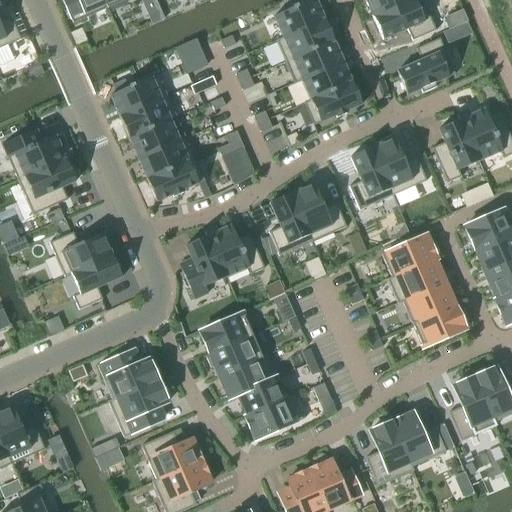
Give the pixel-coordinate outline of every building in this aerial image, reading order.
[(62,0),(72,23),(107,7),(103,0),(62,0)] [(154,0),(141,0),(148,15),(159,10),(154,0)] [(291,8),(272,17),(281,37),(275,40),(275,41),(324,20),(314,0),(310,0),(295,6),(291,8)] [(364,0),(372,18),(413,0),(364,0)] [(413,0),(372,18),(382,40),(406,29),(411,41),(435,30),(421,0),(413,0)] [(0,66),(13,60),(11,56),(6,45),(20,39),(9,16),(0,19),(0,66)] [(324,20),(275,41),(284,62),(333,41),(324,20)] [(466,22),(458,25),(463,36),(471,32),(466,22)] [(231,36),(220,41),(223,49),(234,44),(231,36)] [(195,38),(175,47),(176,50),(186,74),(207,65),(203,58),(200,49),(199,49),(196,41),(195,38)] [(420,61),(395,71),(406,95),(420,89),(421,93),(436,87),(434,83),(454,74),(439,38),(415,49),(420,61)] [(333,41),(284,62),(294,83),(342,62),(333,41)] [(342,62),(294,83),(294,84),(301,81),(309,100),(302,103),(303,104),(351,83),(342,62)] [(245,70),(234,74),(238,83),(249,78),(245,70)] [(127,88),(109,96),(118,118),(167,96),(157,75),(132,86),(131,85),(127,87),(127,88)] [(211,77),(191,86),(195,94),(215,85),(211,77)] [(249,78),(238,83),(241,91),(252,86),(249,78)] [(351,83),(303,104),(312,126),(335,116),(336,118),(346,114),(345,112),(361,105),(351,83)] [(167,96),(118,118),(127,138),(176,117),(167,96)] [(221,98),(210,103),(213,111),(224,106),(221,98)] [(467,110),(457,115),(477,161),(499,152),(502,158),(511,154),(511,142),(501,117),(489,123),(483,109),(469,115),(467,110)] [(264,111),(253,116),(256,124),(267,119),(264,111)] [(443,143),(431,148),(446,183),(460,177),(457,170),(477,161),(457,115),(456,115),(458,120),(437,129),(443,143)] [(176,117),(127,138),(137,159),(185,138),(176,117)] [(267,119),(256,124),(260,132),(271,128),(267,119)] [(36,129),(1,144),(17,181),(70,157),(65,147),(60,149),(54,136),(41,142),(36,129)] [(235,131),(224,136),(228,144),(239,139),(235,131)] [(289,145),(298,142),(294,133),(285,136),(289,145)] [(185,138),(137,159),(146,180),(194,159),(185,138)] [(393,138),(371,148),(389,189),(392,196),(426,181),(415,157),(403,162),(393,138)] [(239,139),(228,144),(231,152),(242,148),(239,139)] [(360,181),(348,187),(358,210),(392,196),(389,189),(371,148),(349,157),(360,181)] [(70,157),(17,181),(32,215),(60,203),(55,190),(74,182),(65,161),(70,158),(70,157)] [(194,159),(146,180),(155,202),(171,195),(172,197),(182,193),(181,191),(204,181),(194,159)] [(312,184),(290,193),(311,242),(345,227),(335,203),(323,208),(312,184)] [(279,227),(267,232),(278,256),(311,242),(290,193),(268,203),(279,227)] [(473,249),(474,251),(511,234),(511,208),(510,205),(463,226),(465,231),(473,249)] [(58,208),(45,214),(49,225),(63,219),(58,208)] [(214,227),(204,231),(206,236),(224,278),(246,268),(249,275),(263,268),(248,234),(236,239),(230,226),(216,232),(214,227)] [(190,259),(178,264),(193,299),(207,293),(204,287),(224,278),(206,236),(204,231),(203,231),(205,237),(184,246),(190,259)] [(72,232),(48,243),(63,276),(111,255),(102,233),(77,244),(72,232)] [(356,233),(346,238),(354,257),(364,251),(356,233)] [(386,279),(386,280),(436,259),(434,256),(438,254),(434,243),(430,245),(425,234),(401,245),(398,238),(381,245),(384,253),(380,254),(390,277),(386,279)] [(511,234),(474,251),(485,275),(511,263),(511,234)] [(111,255),(63,276),(63,277),(70,275),(78,294),(71,296),(77,310),(102,300),(96,288),(121,277),(111,255)] [(436,260),(436,259),(386,280),(396,303),(444,283),(439,272),(440,271),(436,261),(434,262),(434,261),(436,260)] [(493,301),(511,292),(511,263),(485,275),(495,299),(493,300),(493,301)] [(454,306),(444,283),(396,303),(397,304),(401,302),(411,324),(452,306),(454,306)] [(359,292),(356,285),(344,290),(347,297),(359,292)] [(362,299),(359,292),(347,297),(350,305),(362,299)] [(511,292),(493,301),(504,326),(511,322),(511,292)] [(282,309),(287,320),(294,317),(289,306),(282,309)] [(463,326),(454,306),(452,306),(411,324),(421,349),(464,330),(463,327),(463,326)] [(1,310),(0,310),(0,329),(8,326),(1,310)] [(209,354),(251,336),(241,313),(198,331),(199,334),(207,352),(208,352),(209,354)] [(294,317),(287,320),(292,332),(299,329),(294,317)] [(378,339),(375,331),(364,336),(367,344),(378,339)] [(261,357),(251,336),(209,354),(209,355),(205,357),(210,368),(214,366),(218,376),(265,356),(265,355),(261,357)] [(381,346),(378,339),(367,344),(370,351),(381,346)] [(301,352),(306,364),(313,361),(308,349),(301,352)] [(107,401),(107,402),(157,381),(156,380),(157,380),(155,377),(159,375),(154,364),(151,366),(149,363),(147,359),(134,365),(129,352),(96,366),(111,400),(107,401)] [(228,398),(275,378),(265,356),(218,376),(228,398)] [(313,361),(306,364),(311,375),(318,372),(313,361)] [(68,372),(72,381),(85,376),(81,366),(68,372)] [(474,376),(473,377),(495,426),(496,426),(494,421),(511,413),(511,384),(504,388),(495,367),(491,369),(474,376)] [(495,426),(473,377),(472,377),(455,384),(456,384),(451,386),(460,407),(447,413),(460,441),(495,426)] [(284,399),(275,378),(228,398),(228,399),(237,395),(246,415),(243,416),(244,418),(293,396),(293,395),(284,399)] [(157,382),(157,381),(107,402),(123,437),(159,421),(154,408),(166,403),(165,399),(165,398),(158,382),(157,382)] [(328,394),(323,383),(316,386),(320,397),(328,394)] [(303,419),(293,396),(244,418),(254,440),(303,419)] [(11,406),(0,411),(0,438),(11,464),(44,449),(34,426),(22,431),(11,406)] [(412,412),(390,422),(411,471),(412,471),(410,467),(444,452),(434,427),(421,433),(412,412)] [(411,471),(390,422),(389,422),(372,429),(372,430),(368,431),(377,452),(364,458),(376,486),(411,471)] [(151,482),(151,483),(201,461),(200,459),(201,458),(197,448),(195,449),(191,439),(178,445),(173,432),(140,446),(155,480),(151,482)] [(62,443),(58,434),(45,440),(49,449),(62,443)] [(0,468),(11,464),(0,438),(0,468)] [(96,446),(90,449),(94,458),(100,455),(107,452),(103,443),(96,446)] [(100,455),(94,458),(99,470),(105,467),(116,462),(111,450),(107,452),(100,455)] [(67,456),(55,461),(61,474),(73,469),(67,456)] [(330,460),(308,470),(326,511),(327,511),(326,510),(360,495),(352,475),(339,481),(330,460)] [(210,483),(201,461),(151,483),(164,511),(179,511),(195,505),(189,492),(210,483)] [(326,511),(308,470),(306,471),(305,469),(295,473),(295,475),(286,479),(292,492),(278,498),(284,511),(326,511)] [(17,479),(0,486),(0,491),(3,499),(15,494),(22,491),(17,479)] [(20,506),(5,511),(43,511),(38,500),(45,497),(39,484),(22,491),(15,494),(20,506)]
